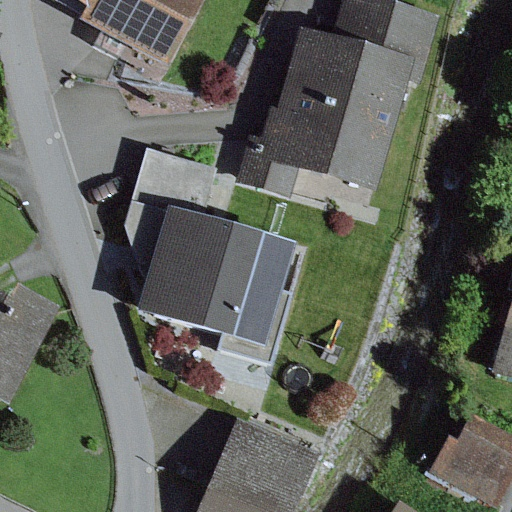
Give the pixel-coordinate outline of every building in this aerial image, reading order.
[(64,0),(84,10),(77,23),(166,70),(202,0),(64,0)] [(233,187),(290,202),(297,176),(378,198),(408,88),(419,91),(438,19),(369,0),(341,0),(331,40),(298,32),(276,114),(269,112),(260,144),(245,140),(233,187)] [(216,170),(146,151),(123,230),(144,281),(134,316),(265,353),(295,248),(201,222),(216,170)] [(511,290),(490,377),(511,382),(511,290)] [(0,300),(0,408),(7,412),(56,313),(13,291),(6,304),(0,300)] [(446,439),(427,475),(497,511),(511,482),(511,440),(469,418),(455,444),(446,439)] [(236,422),(205,493),(248,511),(294,511),(318,458),(236,422)] [(196,511),(248,511),(205,493),(196,511)] [(410,511),(397,503),(391,511),(410,511)]
